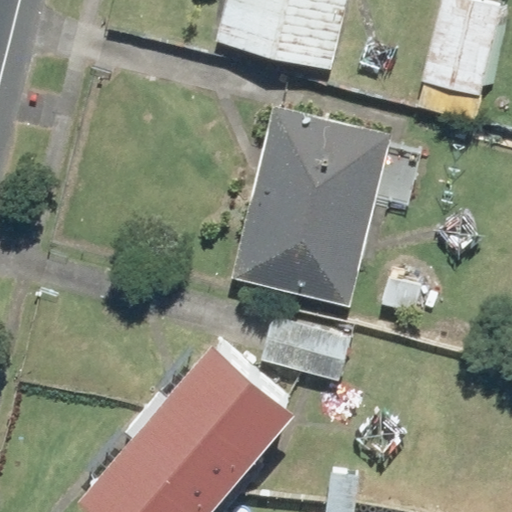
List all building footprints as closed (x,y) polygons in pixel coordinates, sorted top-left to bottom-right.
[(349,0),(230,0),(223,29),(335,58),(349,0)] [(505,0),(445,0),(423,98),(480,111),(505,0)] [(398,128),(278,96),(237,255),(356,287),(398,128)] [(355,324),(283,310),(274,356),(347,370),(355,324)] [(201,511),(306,400),(228,326),(91,472),(133,511),(201,511)] [(356,511),(359,463),(332,462),(329,511),(356,511)]
